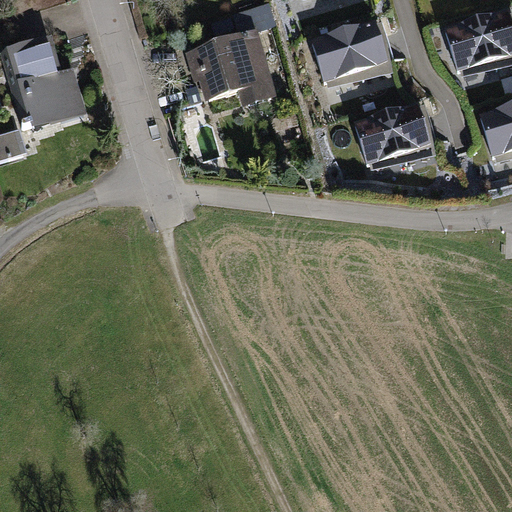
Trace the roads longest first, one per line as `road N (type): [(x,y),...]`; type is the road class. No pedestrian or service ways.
road 1 (track): [(172,226),(181,278),(284,511)]
road 2 (residential): [(108,0),(172,226)]
road 3 (track): [(0,249),(77,203),(160,189)]
